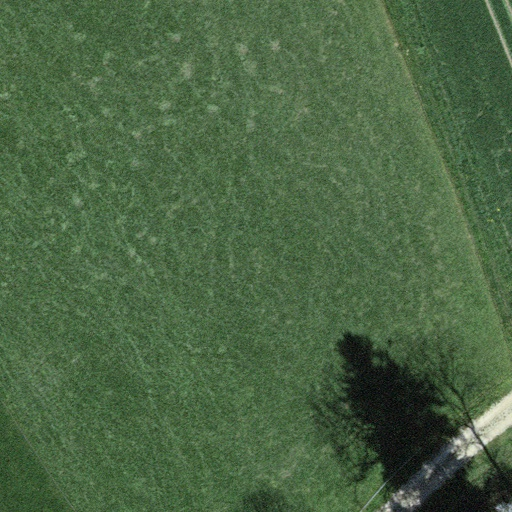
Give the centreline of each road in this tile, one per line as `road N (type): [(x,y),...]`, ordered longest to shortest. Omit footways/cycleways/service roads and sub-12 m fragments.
road 1 (track): [(511,327),(385,0)]
road 2 (track): [(393,511),(440,458),(511,405)]
